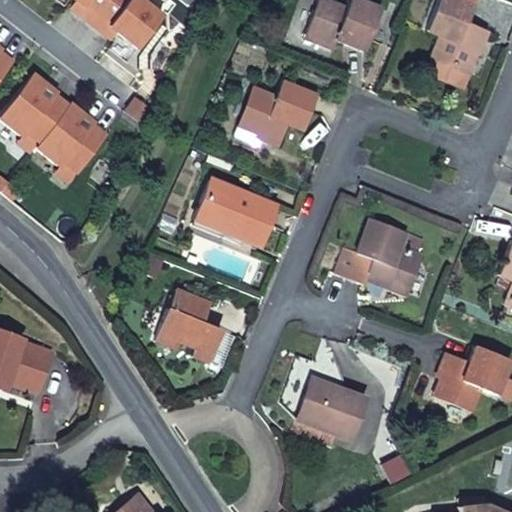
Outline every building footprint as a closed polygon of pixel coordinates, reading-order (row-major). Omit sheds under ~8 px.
[(84,3),(79,0),(74,0),(70,5),(78,11),(84,3)] [(91,21),(106,0),(79,0),(84,3),(78,11),(91,21)] [(106,0),(91,21),(104,31),(110,24),(117,30),(138,46),(163,14),(144,0),(106,0)] [(323,0),(318,0),(304,33),(332,45),(333,41),(362,53),(380,9),(358,0),(349,0),(345,9),(323,0)] [(438,36),(430,56),(467,73),(477,47),(480,49),(487,31),(466,23),(475,0),(438,0),(426,30),(438,36)] [(110,24),(104,31),(112,37),(117,30),(110,24)] [(332,45),(304,33),(302,38),(330,50),(332,45)] [(0,75),(12,60),(0,50),(0,75)] [(467,73),(430,56),(422,74),(460,89),(467,73)] [(26,131),(37,140),(67,103),(55,94),(44,85),(45,82),(32,72),(0,112),(0,117),(22,134),(23,135),(26,131)] [(44,85),(55,94),(57,91),(45,82),(44,85)] [(274,98),(256,91),(241,128),(260,136),(258,140),(276,147),(285,125),(301,131),(315,97),(280,83),(274,98)] [(241,128),(256,91),(250,88),(234,126),(241,128)] [(83,112),(69,100),(67,103),(37,140),(34,144),(60,164),(61,165),(64,161),(77,171),(105,134),(93,124),(90,121),(81,131),(73,125),(83,112)] [(95,121),(83,112),(73,125),(81,131),(90,121),(93,124),(95,121)] [(260,136),(241,128),(234,126),(229,139),(254,150),(258,140),(260,136)] [(30,149),(34,144),(37,140),(26,131),(23,135),(22,134),(17,140),(30,149)] [(61,165),(60,164),(55,170),(68,180),(77,171),(64,161),(61,165)] [(18,187),(7,178),(0,186),(0,187),(11,196),(18,187)] [(208,180),(195,212),(225,225),(223,231),(257,246),(273,206),(208,180)] [(225,225),(195,212),(193,219),(223,231),(225,225)] [(364,278),(401,293),(416,255),(422,238),(368,218),(355,252),(344,248),(334,274),(361,285),(364,278)] [(511,281),(503,299),(511,302),(511,240),(510,240),(496,274),(511,281)] [(416,255),(401,293),(406,295),(421,257),(416,255)] [(172,290),(165,309),(200,322),(207,304),(172,290)] [(511,302),(503,299),(501,304),(511,308),(511,302)] [(200,322),(165,309),(152,340),(174,349),(176,342),(193,348),(190,355),(207,362),(219,330),(200,322)] [(0,383),(2,384),(3,381),(33,391),(47,350),(17,339),(18,337),(0,330),(0,383)] [(443,371),(434,391),(471,407),(479,389),(493,394),(508,360),(474,346),(467,363),(445,353),(438,369),(443,371)] [(364,399),(309,378),(294,418),(348,440),(364,399)] [(471,407),(434,391),(432,396),(469,412),(471,407)] [(135,493),(116,508),(118,511),(123,511),(140,499),(135,493)] [(118,511),(116,508),(111,511),(149,511),(140,499),(123,511),(118,511)]
